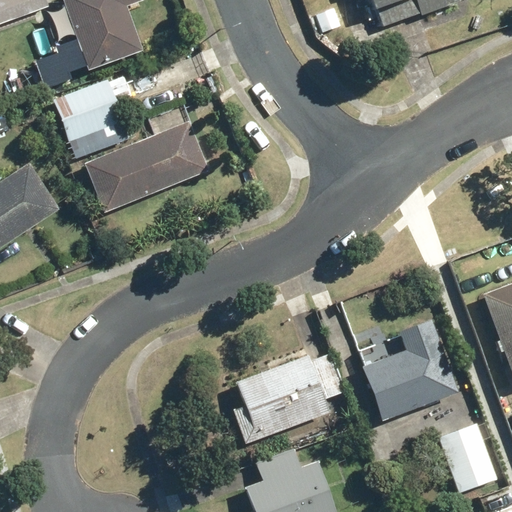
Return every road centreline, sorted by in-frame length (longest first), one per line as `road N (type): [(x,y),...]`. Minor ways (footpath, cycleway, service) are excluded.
road 1 (residential): [(368,181),(317,232),(269,259),(143,303),(89,344),(58,390),(48,441),(64,511)]
road 2 (unknown): [(368,181),(421,246),(499,511)]
road 3 (residential): [(368,181),(250,36),(236,0)]
road 4 (residential): [(511,94),(368,181)]
